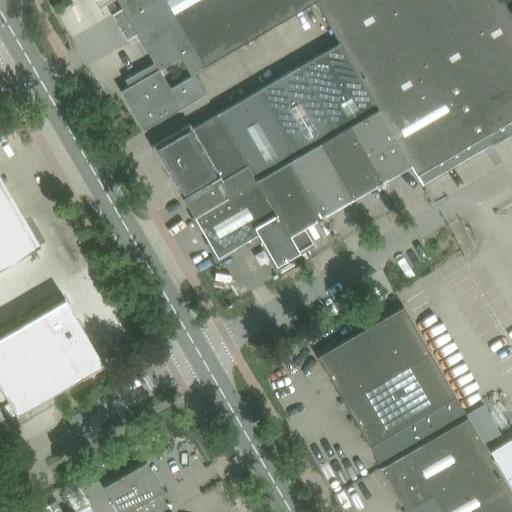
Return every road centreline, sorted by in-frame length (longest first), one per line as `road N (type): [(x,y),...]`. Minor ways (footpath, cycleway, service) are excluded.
road 1 (tertiary): [(202,358),(27,69)]
road 2 (unclassified): [(202,358),(442,217)]
road 3 (unclassified): [(0,476),(202,358)]
road 4 (tertiary): [(284,511),(202,358)]
